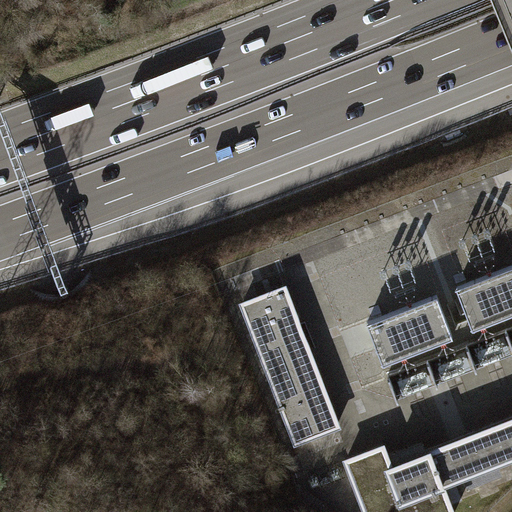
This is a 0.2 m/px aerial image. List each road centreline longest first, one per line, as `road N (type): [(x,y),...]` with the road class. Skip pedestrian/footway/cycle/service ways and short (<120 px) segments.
road 1 (motorway): [(0,233),(511,37)]
road 2 (motorway): [(393,0),(0,149)]
